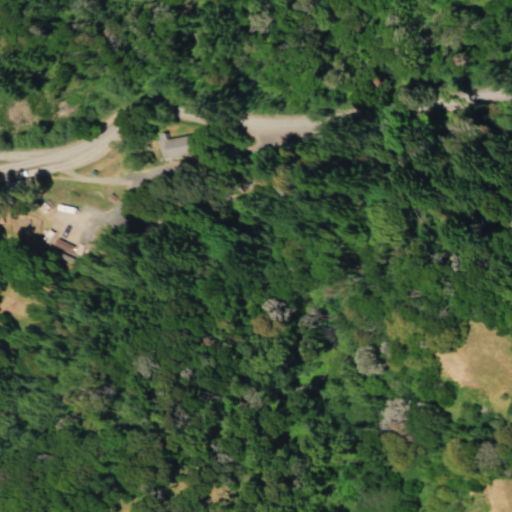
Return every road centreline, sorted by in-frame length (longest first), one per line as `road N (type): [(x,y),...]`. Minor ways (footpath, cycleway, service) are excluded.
road 1 (residential): [(319,120),(116,312),(0,403)]
road 2 (residential): [(326,119),(248,126),(158,104),(122,132),(34,165),(0,163)]
road 3 (residential): [(511,92),(326,119)]
